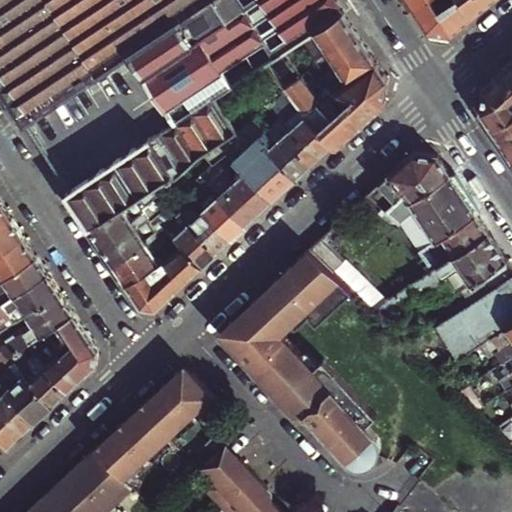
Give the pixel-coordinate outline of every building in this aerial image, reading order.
[(176,119),(68,190),(91,224),(135,195),(137,193),(147,202),(197,154),(206,148),(220,138),(237,127),(215,94),(269,60),(285,49),(315,29),(345,9),(338,0),(0,0),(0,86),(25,124),(133,54),(176,119)] [(491,2),(490,0),(424,0),(414,7),(429,29),(453,33),(491,2)] [(359,30),(345,9),(315,29),(319,34),(298,48),(303,54),(312,48),(318,57),(359,30)] [(329,72),(369,45),(359,30),(318,57),(325,67),(315,73),(319,79),(329,72)] [(380,62),(369,45),(329,72),(340,89),(380,62)] [(286,83),(302,71),(285,49),(269,60),(286,83)] [(308,63),(315,59),(312,55),(306,59),(308,63)] [(511,61),(503,70),(511,79),(511,61)] [(380,62),(340,89),(335,92),(331,94),(334,99),(340,108),(338,111),(334,115),(351,133),(355,130),(386,102),(389,77),(380,62)] [(483,110),(495,128),(511,116),(511,79),(503,70),(486,85),(483,110)] [(307,110),(324,99),(302,71),(286,83),(291,89),(304,106),(307,110)] [(330,84),(325,88),(330,95),(331,94),(335,92),(330,84)] [(287,120),(304,106),(291,89),(273,102),(282,115),(287,120)] [(338,111),(340,108),(334,99),(331,94),(330,95),(327,97),(324,99),(307,110),(335,142),(339,145),(351,133),(334,115),(338,111)] [(320,156),(335,142),(307,110),(304,106),(287,120),(320,156)] [(287,120),(282,115),(267,128),(271,134),(279,127),(287,120)] [(511,116),(495,128),(506,146),(511,141),(511,116)] [(267,128),(259,118),(242,133),(255,148),(265,139),(268,143),(273,139),(269,136),(271,134),(267,128)] [(273,139),(268,143),(299,175),(320,156),(287,120),(279,127),(271,134),(269,136),(273,139)] [(242,133),(237,127),(220,138),(231,149),(248,168),(275,197),(299,175),(268,143),(265,139),(255,148),(242,133)] [(369,193),(388,209),(409,188),(417,195),(452,172),(440,153),(414,150),(369,193)] [(248,168),(236,179),(263,208),(275,197),(248,168)] [(409,188),(388,209),(402,220),(416,205),(436,237),(478,210),(452,172),(417,195),(409,188)] [(236,179),(221,193),(248,222),(263,208),(236,179)] [(235,234),(248,222),(221,193),(211,183),(207,186),(199,193),(235,234)] [(182,209),(220,249),(235,234),(199,193),(189,202),(180,192),(168,204),(177,213),(182,209)] [(91,224),(103,243),(149,213),(152,211),(149,206),(144,209),(135,195),(91,224)] [(0,225),(14,217),(1,198),(0,198),(0,225)] [(184,226),(178,232),(186,242),(205,262),(220,249),(182,209),(177,213),(173,216),(184,226)] [(490,229),(478,210),(436,237),(449,256),(490,229)] [(149,213),(103,243),(115,261),(162,232),(149,213)] [(0,251),(25,235),(14,217),(0,225),(0,251)] [(128,280),(150,265),(160,259),(186,242),(178,232),(175,229),(169,233),(166,229),(162,232),(115,261),(128,280)] [(511,273),(511,261),(490,229),(449,256),(440,262),(432,267),(372,307),(383,317),(412,298),(413,300),(448,277),(457,290),(462,287),(471,300),(511,273)] [(0,279),(38,254),(25,235),(0,251),(0,279)] [(344,258),(322,237),(311,247),(333,269),(344,258)] [(159,277),(150,265),(128,280),(143,304),(159,306),(205,262),(186,242),(160,259),(161,261),(164,262),(168,261),(169,260),(173,265),(159,277)] [(431,249),(427,243),(420,248),(423,254),(431,249)] [(318,322),(354,289),(333,269),(311,247),(220,330),(279,394),(284,389),(307,414),(346,457),(352,461),(356,462),(363,462),(369,460),(374,455),(377,448),(378,441),(377,438),(373,431),(366,424),(376,416),(324,358),(320,361),(314,366),(301,352),(283,332),(294,321),(297,325),(309,314),(318,322)] [(431,249),(423,254),(432,267),(440,262),(431,249)] [(49,271),(38,254),(0,279),(0,295),(3,293),(2,291),(11,284),(17,292),(49,271)] [(62,291),(49,271),(17,292),(7,299),(0,303),(0,318),(23,303),(28,311),(62,291)] [(495,334),(511,322),(511,273),(471,300),(437,323),(459,357),(495,334)] [(7,299),(17,292),(11,284),(2,291),(3,293),(7,299)] [(62,291),(28,311),(35,321),(25,328),(23,324),(0,339),(0,342),(10,353),(14,351),(24,344),(27,342),(41,333),(45,330),(75,310),(62,291)] [(51,336),(86,374),(99,361),(100,348),(75,310),(45,330),(48,333),(51,336)] [(408,342),(432,326),(424,316),(399,333),(408,342)] [(511,322),(495,334),(499,339),(494,342),(499,349),(511,339),(511,322)] [(36,351),(51,336),(48,333),(44,337),(41,333),(27,342),(31,345),(36,351)] [(51,336),(36,351),(70,388),(86,374),(51,336)] [(511,339),(499,349),(506,359),(511,355),(511,339)] [(0,363),(5,369),(0,373),(0,377),(1,379),(38,419),(56,401),(21,365),(14,357),(10,353),(0,342),(0,363)] [(36,351),(31,345),(27,348),(24,344),(14,351),(18,354),(14,357),(21,365),(36,351)] [(306,349),(301,352),(314,366),(320,361),(310,350),(308,349),(306,349)] [(70,388),(36,351),(21,365),(56,401),(70,388)] [(190,418),(218,393),(188,360),(162,385),(190,418)] [(38,419),(1,379),(0,379),(0,431),(11,444),(38,419)] [(162,385),(144,402),(171,435),(190,418),(162,385)] [(284,389),(279,394),(296,413),(298,415),(301,416),(304,416),(307,414),(284,389)] [(144,402),(122,422),(150,456),(171,435),(144,402)] [(150,456),(122,422),(101,442),(104,446),(129,475),(150,456)] [(217,475),(215,488),(216,490),(247,464),(238,454),(231,454),(225,448),(242,433),(232,422),(215,438),(218,442),(214,446),(220,453),(207,465),(217,475)] [(506,438),(511,434),(511,432),(503,422),(495,427),(506,438)] [(107,511),(137,485),(129,475),(104,446),(82,460),(66,481),(42,497),(30,511),(107,511)] [(247,464),(216,490),(234,511),(239,511),(269,488),(247,464)] [(227,511),(234,511),(216,490),(215,488),(213,497),(227,511)] [(292,511),(284,511),(272,499),(273,491),(269,488),(239,511),(292,511)]
